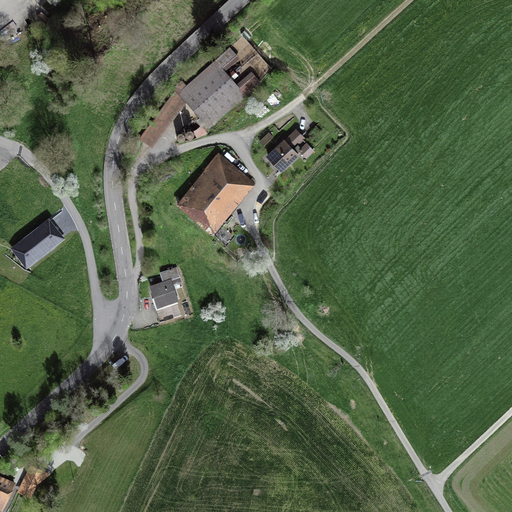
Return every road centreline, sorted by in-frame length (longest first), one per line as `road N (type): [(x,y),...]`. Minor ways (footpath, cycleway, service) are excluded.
road 1 (track): [(448,511),(367,378),(288,299),(250,222),(256,173)]
road 2 (tertiary): [(124,314),(112,188),(118,138),(150,86),(240,0)]
road 3 (residential): [(95,294),(70,206),(28,156),(0,140)]
road 4 (tertiary): [(0,447),(94,361)]
road 5 (track): [(410,0),(320,81)]
